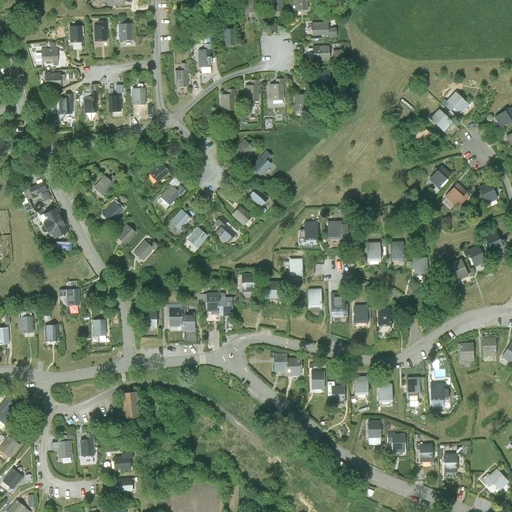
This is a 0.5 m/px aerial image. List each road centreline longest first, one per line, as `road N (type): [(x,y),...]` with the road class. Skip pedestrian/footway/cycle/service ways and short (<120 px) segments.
road 1 (residential): [(233,358),(351,464),(456,511)]
road 2 (residential): [(49,410),(69,414),(126,389),(174,389),(212,407),(275,456)]
road 3 (residential): [(133,369),(121,302),(42,155)]
road 4 (residential): [(233,358),(259,342),(378,363),(425,349)]
road 5 (residential): [(175,119),(223,80),(272,64),(282,45)]
road 6 (residential): [(42,155),(166,125)]
road 7 (residential): [(425,349),(399,299),(337,271)]
